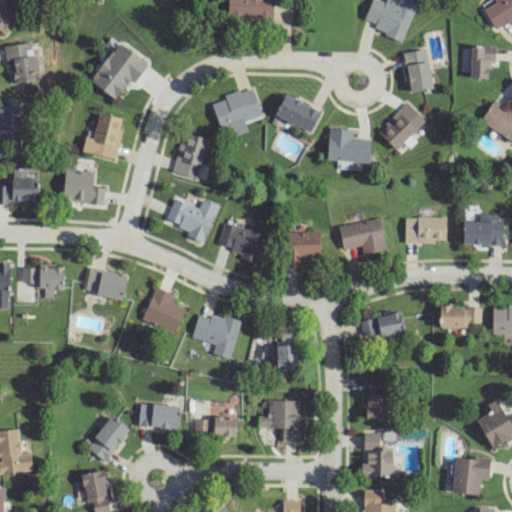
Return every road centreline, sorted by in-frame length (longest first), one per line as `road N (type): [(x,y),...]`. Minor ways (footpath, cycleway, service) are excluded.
road 1 (residential): [(342,71),(314,59),(246,56),(185,78),(158,113),(120,241),(229,284),(290,298)]
road 2 (residential): [(290,298),(321,299),(408,277),(511,274)]
road 3 (residential): [(321,299),(331,511)]
road 4 (residential): [(154,511),(193,471),(332,471)]
road 5 (residential): [(0,231),(120,241)]
